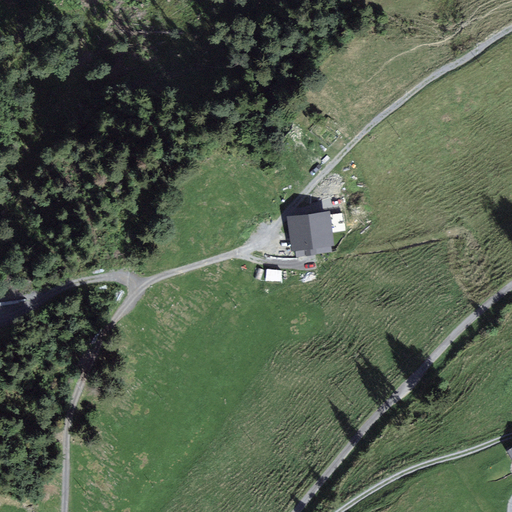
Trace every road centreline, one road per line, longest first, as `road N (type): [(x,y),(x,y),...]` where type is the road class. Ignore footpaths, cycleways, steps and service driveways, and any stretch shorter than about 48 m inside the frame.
road 1 (track): [(511,27),(421,84),(343,150),(266,237),(139,289),(104,332),(71,409),(65,511)]
road 2 (unclassified): [(296,511),(368,423),(511,285)]
road 3 (track): [(511,435),(407,471),(339,511)]
road 4 (track): [(0,319),(83,281),(113,277),(139,289)]
